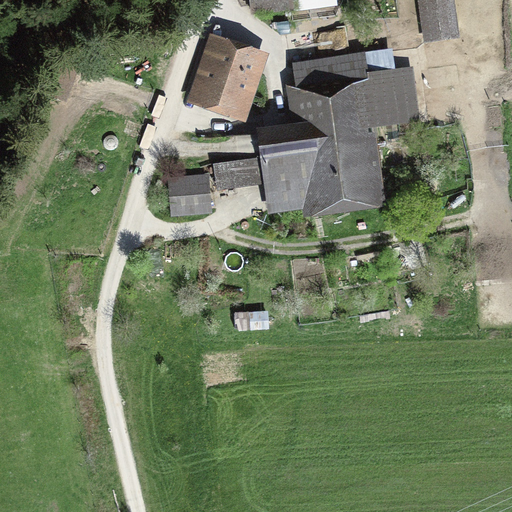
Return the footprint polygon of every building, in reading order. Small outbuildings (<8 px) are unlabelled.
[(288,0),(246,0),(248,13),(289,10),(288,0)] [(406,0),(408,12),(418,11),(421,36),(453,33),(450,0),(406,0)] [(184,101),(242,121),(266,53),(209,33),(184,101)] [(251,126),(255,159),(210,165),(214,190),(260,184),(264,213),(300,208),(301,217),(383,206),(372,126),(417,120),(410,66),(364,72),(361,53),(289,63),(291,83),(283,84),(288,121),(251,126)] [(205,174),(165,178),(168,214),(208,211),(205,174)] [(172,294),(173,287),(137,285),(137,292),(172,294)]
